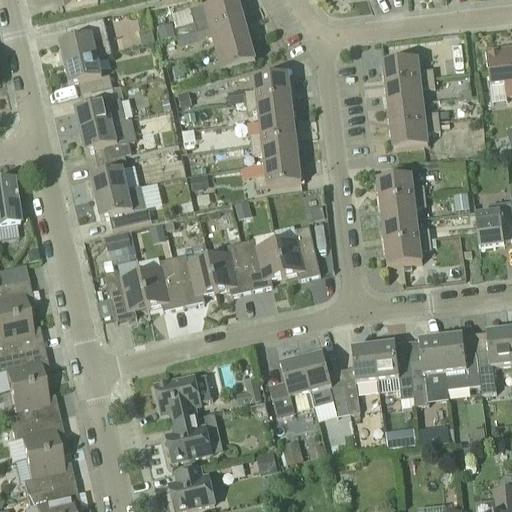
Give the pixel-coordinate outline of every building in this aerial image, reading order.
[(64,0),(67,11),(98,3),(97,0),(64,0)] [(197,36),(244,23),(238,2),(191,15),(194,27),(175,32),(177,41),(181,40),(197,36)] [(244,23),(197,36),(200,46),(213,42),(216,54),(250,45),(244,23)] [(65,68),(97,61),(111,57),(103,24),(66,32),(68,44),(60,46),(65,68)] [(172,27),(158,31),(161,43),(176,39),(172,27)] [(155,46),(152,32),(139,35),(142,49),(155,46)] [(197,36),(181,40),(184,50),(200,46),(197,36)] [(206,69),(209,79),(256,66),(250,45),(216,54),(220,66),(206,69)] [(511,51),(486,55),(490,90),(505,89),(506,101),(511,99),(511,51)] [(398,57),(388,59),(389,66),(398,65),(398,57)] [(110,79),(102,81),(97,61),(65,68),(70,90),(79,88),(81,100),(113,92),(110,79)] [(418,63),(383,67),(386,89),(434,83),(433,74),(419,76),(418,63)] [(182,68),(173,70),(175,81),(185,79),(182,68)] [(255,94),(245,96),(246,106),(291,100),(289,79),(254,83),(255,94)] [(388,110),(423,106),(422,94),(436,93),(434,83),(386,89),(388,110)] [(75,114),(80,135),(125,125),(125,124),(120,103),(115,104),(113,92),(81,100),(84,111),(75,114)] [(246,106),(245,96),(245,95),(229,97),(230,108),(246,106)] [(191,108),(188,97),(177,99),(180,111),(191,108)] [(258,115),(259,126),(294,122),(291,100),(246,106),(247,117),(258,115)] [(162,105),(164,115),(171,114),(169,104),(162,105)] [(440,126),(438,116),(425,118),(423,106),(388,110),(391,132),(440,126)] [(179,117),(181,127),(189,125),(187,116),(179,117)] [(133,122),(125,124),(125,125),(80,135),(85,157),(94,155),(97,167),(108,164),(125,160),(132,159),(130,146),(137,145),(133,122)] [(250,139),(251,148),(251,149),(297,144),(294,122),(259,126),(261,137),(250,139)] [(394,154),(428,150),(427,138),(441,137),(440,126),(391,132),(394,154)] [(263,158),(264,170),(299,166),(297,144),(251,149),(252,160),(263,158)] [(108,164),(97,167),(99,179),(91,181),(96,202),(144,191),(144,190),(140,191),(135,171),(128,172),(125,160),(108,164)] [(255,182),(256,193),(302,187),(299,166),(264,170),(266,181),(255,182)] [(207,180),(192,182),(193,194),(209,192),(207,180)] [(413,192),(412,180),(377,184),(380,206),(425,201),(424,190),(413,192)] [(0,231),(19,228),(15,204),(17,204),(16,200),(15,200),(13,185),(0,186),(0,231)] [(112,234),(152,225),(144,191),(96,202),(101,224),(110,222),(112,234)] [(467,197),(453,199),(456,214),(469,212),(467,197)] [(383,228),(417,224),(416,213),(427,211),(425,201),(380,206),(383,228)] [(236,208),(239,223),(252,221),(249,205),(236,208)] [(511,207),(511,206),(489,209),(490,213),(476,215),(475,211),(475,220),(479,254),(504,250),(504,245),(511,244),(511,207)] [(323,211),(311,214),(314,225),(325,223),(323,211)] [(385,250),(431,244),(429,233),(418,235),(417,224),(383,228),(385,250)] [(173,226),(165,228),(167,236),(175,234),(173,226)] [(462,228),(431,230),(432,240),(462,239),(462,228)] [(154,246),(166,243),(162,229),(151,232),(154,246)] [(297,242),(276,246),(284,281),(298,278),(299,285),(321,280),(310,231),(295,235),(297,242)] [(108,254),(131,249),(128,236),(106,241),(108,254)] [(271,284),(284,281),(276,246),(256,251),(255,244),(241,247),(252,296),(273,291),(271,284)] [(422,267),(421,255),(432,254),(431,244),(385,250),(388,271),(422,267)] [(229,257),(209,262),(216,296),(230,293),(231,300),(252,296),(241,247),(227,250),(229,257)] [(41,267),(37,252),(28,255),(31,269),(41,267)] [(216,296),(209,262),(188,267),(187,260),(173,263),(184,311),(205,307),(203,300),(216,296)] [(173,263),(160,266),(161,272),(142,278),(141,278),(149,312),(162,309),(164,316),(184,311),(173,263)] [(28,284),(25,271),(25,270),(0,275),(0,283),(1,290),(28,284)] [(121,282),(119,275),(105,279),(116,327),(137,322),(135,315),(149,312),(141,278),(121,282)] [(0,326),(29,320),(26,307),(33,305),(28,284),(1,290),(0,290),(0,326)] [(29,320),(0,326),(0,362),(44,353),(39,332),(32,333),(29,320)] [(497,397),(493,372),(511,369),(511,366),(508,335),(487,337),(489,356),(477,358),(478,368),(479,373),(481,391),(482,399),(497,397)] [(479,373),(478,368),(477,358),(465,359),(463,340),(441,343),(445,377),(447,395),(481,391),(479,373)] [(445,377),(441,343),(419,345),(422,364),(410,366),(414,402),(415,410),(429,409),(429,407),(448,404),(447,395),(445,377)] [(374,351),(378,385),(379,397),(399,395),(401,404),(414,402),(410,366),(398,367),(395,348),(374,351)] [(350,419),(361,417),(356,388),(378,385),(374,351),(352,353),(354,372),(341,375),(343,385),(350,419)] [(45,388),(41,375),(49,373),(44,353),(0,362),(0,376),(6,375),(10,396),(45,388)] [(350,419),(343,385),(341,375),(328,377),(323,359),(302,364),(315,412),(334,406),(337,421),(350,419)] [(295,419),(295,417),(315,412),(302,364),(281,370),(286,389),(270,393),(278,424),(295,419)] [(194,409),(200,408),(200,406),(211,404),(206,381),(194,383),(155,391),(161,417),(171,415),(173,428),(197,422),(194,409)] [(248,388),(253,406),(262,404),(258,385),(248,388)] [(45,388),(10,396),(15,416),(8,418),(11,432),(59,421),(55,400),(48,401),(45,388)] [(11,432),(14,445),(7,446),(12,466),(26,463),(26,464),(60,456),(57,443),(64,441),(59,421),(11,432)] [(199,434),(197,422),(173,428),(176,440),(167,442),(172,467),(212,458),(206,433),(199,434)] [(419,452),(432,450),(451,449),(449,432),(431,434),(431,438),(418,439),(419,452)] [(484,434),(473,434),(474,443),(485,442),(484,434)] [(399,451),(398,435),(388,436),(389,452),(399,451)] [(288,469),(305,465),(299,445),(282,449),(288,469)] [(323,450),(308,453),(311,465),(325,462),(323,450)] [(459,463),(472,462),(471,452),(458,453),(459,463)] [(60,456),(26,464),(30,484),(23,485),(27,500),(75,489),(70,467),(63,469),(60,456)] [(277,473),(274,459),(260,462),(263,477),(277,473)] [(202,484),(199,471),(176,477),(179,489),(170,492),(174,511),(197,511),(215,508),(209,483),(202,484)] [(27,500),(29,511),(72,511),(72,510),(80,509),(75,489),(27,500)] [(511,511),(511,491),(493,493),(494,511),(495,511),(496,511),(495,511),(511,511)]
